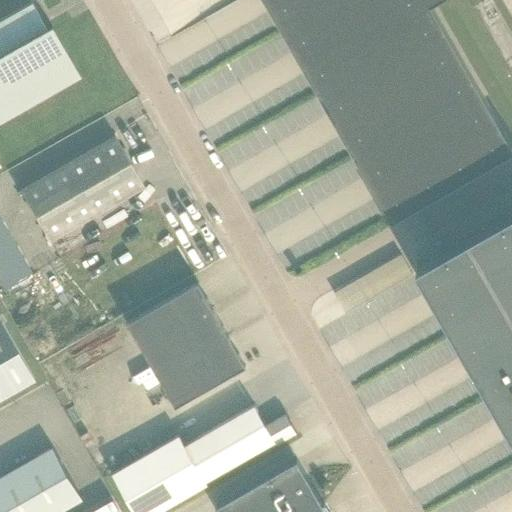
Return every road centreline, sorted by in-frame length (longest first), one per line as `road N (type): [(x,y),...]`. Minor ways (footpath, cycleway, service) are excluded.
road 1 (unclassified): [(280,307),(105,0)]
road 2 (unclassified): [(399,511),(280,307)]
road 3 (unclassified): [(426,223),(280,307)]
road 4 (unknown): [(352,432),(467,365)]
road 5 (unknown): [(251,256),(361,191)]
road 6 (unknown): [(387,491),(499,432)]
road 7 (unknown): [(316,369),(426,311)]
road 8 (unknown): [(181,132),(288,73)]
